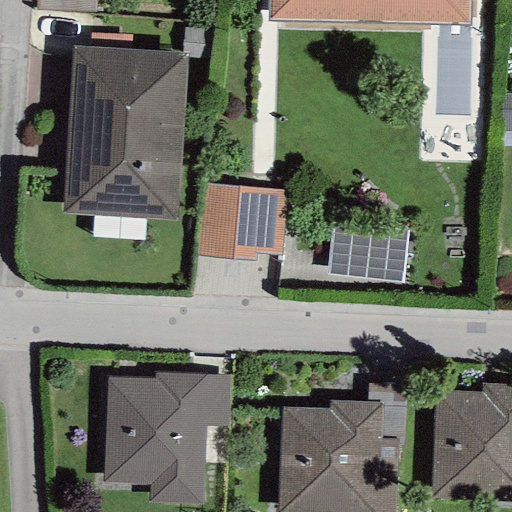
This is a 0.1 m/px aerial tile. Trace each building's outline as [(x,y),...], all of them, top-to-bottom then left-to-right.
[(34,0),(35,12),(93,13),(93,0),(34,0)] [(268,0),(268,22),(468,28),(469,0),(268,0)] [(212,30),(183,29),(181,52),(187,52),(187,58),(210,60),(212,30)] [(89,48),(129,50),(130,36),(90,34),(89,48)] [(89,48),(71,47),(61,214),(175,221),(187,58),(187,52),(181,52),(129,50),(89,48)] [(500,133),(511,133),(511,95),(501,95),(500,133)] [(200,183),(195,258),(253,262),(253,255),(282,257),(287,189),(200,183)] [(400,284),(407,232),(333,223),(327,274),(400,284)] [(105,377),(102,484),(149,485),(148,503),(202,504),(204,428),(228,429),(229,375),(152,373),(152,379),(105,377)] [(396,440),(396,446),(403,446),(404,384),(365,383),(364,403),(380,403),(380,440),(396,440)] [(433,393),(430,499),(511,501),(511,386),(482,386),(482,394),(433,393)] [(280,408),(277,511),(393,511),(396,446),(396,440),(380,440),(380,403),(364,403),(327,401),(326,409),(280,408)]
